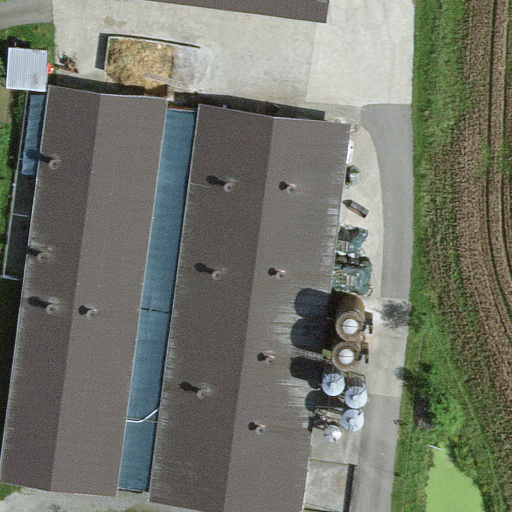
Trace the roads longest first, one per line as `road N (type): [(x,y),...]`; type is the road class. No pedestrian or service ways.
road 1 (track): [(372,511),(401,0)]
road 2 (track): [(81,0),(401,57)]
